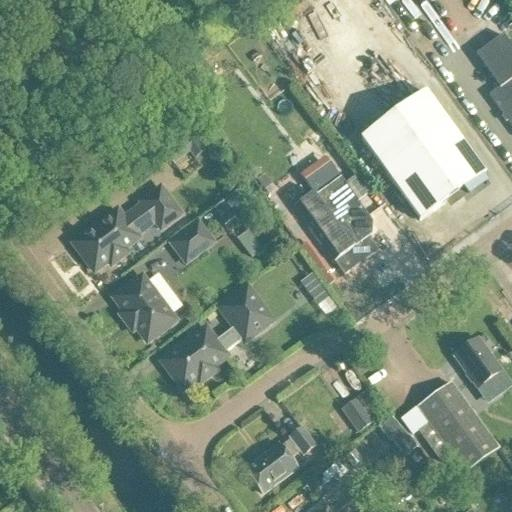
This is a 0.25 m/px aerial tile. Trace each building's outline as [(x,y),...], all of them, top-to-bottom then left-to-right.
[(511,50),(502,37),(475,57),(499,90),(489,98),(511,129),(511,50)] [(426,95),(360,142),(419,224),(485,177),(426,95)] [(194,162),(205,154),(192,137),(166,157),(174,168),(189,156),(194,162)] [(374,193),(361,175),(345,187),(340,181),(315,199),(313,196),(295,209),(344,278),(379,253),(369,239),(371,237),(372,225),(358,205),(374,193)] [(160,232),(179,217),(159,190),(139,205),(141,207),(122,221),(116,214),(73,246),(93,273),(107,263),(110,267),(125,255),(122,251),(136,241),(135,239),(154,224),(160,232)] [(185,265),(212,245),(197,225),(170,245),(185,265)] [(248,234),(236,242),(251,262),(262,253),(248,234)] [(308,298),(320,289),(311,277),(299,286),(308,298)] [(146,343),(173,323),(141,280),(114,300),(124,314),(120,317),(132,332),(136,330),(146,343)] [(244,351),(277,326),(247,287),(215,312),(230,333),(215,345),(205,331),(162,364),(182,391),(196,381),(199,384),(214,373),(211,369),(225,359),(224,357),(239,345),(244,351)] [(319,301),(335,319),(346,310),(329,292),(319,301)] [(478,391),(500,375),(476,342),(454,358),(478,391)] [(465,476),(498,452),(450,385),(417,410),(465,476)] [(372,426),(355,403),(340,413),(357,437),(372,426)] [(303,458),(314,449),(301,431),(289,440),(291,442),(281,450),(279,448),(245,474),(262,496),(296,470),(290,462),(300,454),(303,458)] [(359,489),(354,483),(350,487),(349,485),(324,505),(322,504),(312,511),(353,511),(364,504),(355,492),(359,489)]
